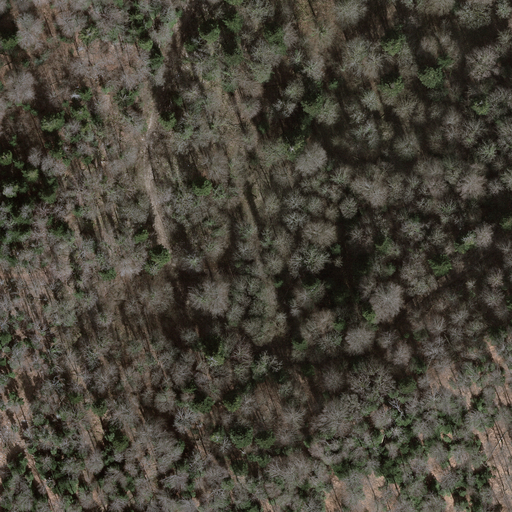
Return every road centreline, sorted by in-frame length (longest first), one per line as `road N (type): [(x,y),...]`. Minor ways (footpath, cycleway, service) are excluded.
road 1 (track): [(511,230),(361,344),(324,357),(275,357),(235,340),(186,305),(156,230),(152,131),(190,0)]
road 2 (track): [(102,511),(166,474),(197,435)]
